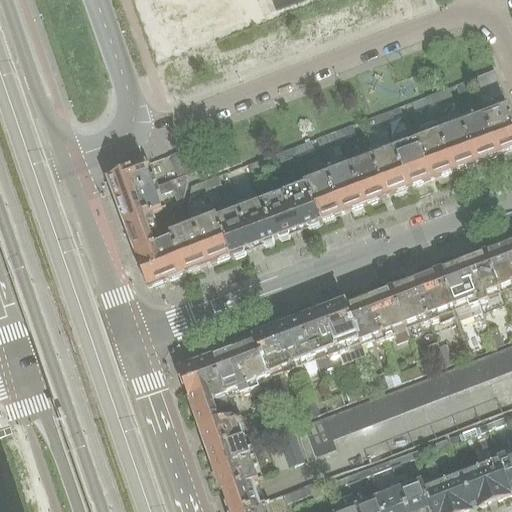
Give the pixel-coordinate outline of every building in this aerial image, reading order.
[(263,0),(269,14),(306,0),(263,0)] [(494,73),(471,83),(477,98),(500,88),(494,73)] [(473,91),(470,83),(456,88),(459,96),(473,91)] [(426,101),(430,112),(434,111),(432,107),(444,102),(441,96),(426,101)] [(430,112),(426,101),(406,109),(408,116),(425,109),(427,114),(430,112)] [(485,119),(500,157),(511,152),(511,119),(509,110),(485,119)] [(381,118),(386,130),(390,128),(388,124),(402,119),(399,111),(381,118)] [(382,131),(386,130),(381,118),(367,123),(370,131),(381,127),(382,131)] [(462,128),(477,166),(500,157),(485,119),(462,128)] [(440,136),(455,174),(477,166),(462,128),(440,136)] [(334,136),(337,145),(355,138),(351,129),(334,136)] [(337,145),(334,136),(316,142),(320,151),(337,145)] [(418,145),(433,183),(455,174),(440,136),(418,145)] [(294,151),(297,159),(314,153),(311,144),(294,151)] [(396,153),(411,191),(433,183),(418,145),(396,153)] [(197,163),(205,160),(200,147),(192,150),(197,163)] [(189,151),(170,158),(178,180),(186,177),(197,173),(189,151)] [(280,166),(297,159),(294,151),(277,157),(280,166)] [(373,162),(388,200),(411,191),(396,153),(373,162)] [(235,168),(241,165),(237,154),(231,156),(235,168)] [(235,168),(231,156),(225,159),(229,170),(235,168)] [(229,170),(225,159),(207,165),(205,160),(197,163),(204,180),(229,170)] [(274,168),(270,159),(252,166),(255,175),(274,168)] [(351,170),(367,208),(388,200),(373,162),(351,170)] [(236,182),(255,175),(252,166),(233,173),(236,182)] [(146,167),(142,168),(110,181),(111,183),(108,186),(112,195),(116,196),(118,201),(115,202),(115,204),(119,204),(154,189),(146,167)] [(351,170),(330,178),(345,216),(367,208),(351,170)] [(203,184),(208,197),(212,195),(211,192),(230,185),(226,176),(203,184)] [(178,180),(154,189),(119,204),(122,212),(120,215),(123,223),(126,224),(127,227),(163,213),(158,200),(173,194),(178,207),(182,206),(188,181),(186,177),(178,180)] [(345,216),(330,178),(307,187),(309,190),(323,224),(345,216)] [(208,197),(203,184),(191,189),(190,199),(203,195),(204,198),(208,197)] [(323,224),(309,190),(286,198),(302,236),(323,228),(322,225),(323,224)] [(302,236),(286,198),(263,207),(278,245),(302,236)] [(278,245),(263,207),(240,215),(255,254),(278,245)] [(255,254),(240,215),(218,224),(231,260),(232,262),(255,254)] [(169,226),(176,224),(173,216),(166,218),(169,226)] [(231,260),(218,224),(217,221),(196,230),(210,268),(231,260)] [(139,256),(136,257),(147,286),(153,289),(188,276),(173,238),(161,243),(153,223),(130,231),(139,256)] [(196,230),(173,238),(188,276),(210,268),(196,230)] [(511,256),(508,246),(485,255),(500,292),(511,287),(511,256)] [(485,255),(463,264),(480,308),(489,304),(486,297),(500,292),(485,255)] [(471,311),(480,308),(463,264),(440,272),(454,309),(460,325),(474,320),(471,311)] [(440,272),(436,274),(413,283),(430,327),(440,323),(441,326),(454,321),(450,311),(454,309),(440,272)] [(430,327),(413,283),(390,291),(409,343),(411,343),(405,328),(419,323),(421,330),(430,327)] [(409,343),(390,291),(368,300),(385,344),(395,340),(398,347),(409,343)] [(385,344),(368,300),(347,308),(355,329),(359,342),(360,342),(362,345),(374,340),(376,347),(385,344)] [(346,305),(323,314),(339,358),(349,354),(347,347),(359,342),(355,329),(347,308),(346,305)] [(331,361),(339,358),(323,314),(299,323),(318,373),(318,371),(314,360),(328,354),(331,361)] [(299,323),(276,332),(293,375),(304,371),(306,377),(309,379),(317,376),(318,373),(299,323)] [(285,378),(293,375),(276,332),(255,340),(256,343),(255,343),(268,377),(283,372),(285,378)] [(503,347),(498,334),(490,337),(495,350),(503,347)] [(495,350),(490,337),(481,340),(487,354),(495,350)] [(255,343),(231,352),(249,395),(259,392),(256,385),(269,380),(268,378),(268,377),(255,343)] [(454,367),(447,346),(439,349),(446,370),(454,367)] [(446,370),(439,349),(431,352),(438,373),(446,370)] [(505,377),(511,374),(511,364),(507,351),(497,355),(505,377)] [(231,352),(210,360),(225,398),(228,397),(228,396),(239,392),(241,398),(249,395),(231,352)] [(497,355),(487,359),(495,381),(505,377),(497,355)] [(485,385),(495,381),(487,359),(476,363),(485,385)] [(192,407),(194,406),(201,425),(202,425),(203,429),(223,422),(216,401),(225,398),(210,360),(184,370),(185,374),(184,376),(181,377),(192,407)] [(476,363),(466,366),(475,389),(485,385),(476,363)] [(465,393),(475,389),(466,366),(456,370),(465,393)] [(424,378),(420,368),(398,376),(402,386),(424,378)] [(456,370),(446,374),(455,397),(465,393),(456,370)] [(444,401),(455,397),(446,374),(436,378),(444,401)] [(389,392),(383,376),(374,379),(380,395),(389,392)] [(436,378),(426,382),(434,405),(444,401),(436,378)] [(424,409),(434,405),(426,382),(415,386),(424,409)] [(351,386),(357,403),(365,401),(358,384),(351,386)] [(357,403),(351,386),(351,385),(342,388),(349,406),(357,403)] [(415,386),(405,390),(414,413),(424,409),(415,386)] [(404,416),(414,413),(405,390),(395,394),(404,416)] [(395,394),(385,398),(394,420),(404,416),(395,394)] [(341,398),(331,402),(335,412),(345,408),(341,398)] [(383,424),(394,420),(385,398),(375,401),(383,424)] [(305,424),(313,421),(307,407),(305,401),(298,404),(305,424)] [(375,401),(365,405),(373,428),(383,424),(375,401)] [(307,407),(313,421),(321,418),(315,404),(307,407)] [(363,432),(373,428),(365,405),(354,409),(363,432)] [(354,409),(344,413),(353,436),(363,432),(354,409)] [(343,440),(353,436),(344,413),(334,417),(343,440)] [(210,449),(211,453),(246,440),(240,421),(236,417),(223,422),(203,429),(206,438),(204,441),(207,449),(210,449)] [(334,417),(324,421),(333,444),(343,440),(334,417)] [(509,426),(506,420),(484,428),(486,434),(509,426)] [(336,453),(333,444),(324,421),(305,428),(308,436),(311,444),(314,453),(317,461),(336,453)] [(297,431),(300,439),(308,436),(305,428),(297,431)] [(464,443),(486,434),(484,428),(461,437),(464,443)] [(306,465),(294,435),(277,442),(288,472),(306,465)] [(300,439),(303,447),(311,444),(308,436),(300,439)] [(464,443),(461,437),(450,441),(456,456),(467,452),(464,443)] [(250,452),(246,440),(211,453),(211,454),(209,456),(212,464),(215,464),(217,471),(215,472),(217,479),(220,478),(221,481),(219,483),(221,491),(224,491),(226,495),(259,484),(258,482),(261,482),(256,470),(260,469),(254,451),(250,452)] [(510,455),(498,459),(511,495),(511,494),(511,441),(506,444),(510,455)] [(412,455),(415,463),(449,449),(446,442),(412,455)] [(311,444),(303,447),(306,456),(314,453),(311,444)] [(314,453),(306,456),(309,464),(317,461),(314,453)] [(389,464),(392,471),(415,463),(412,455),(389,464)] [(511,497),(511,495),(498,459),(463,472),(477,511),(511,497)] [(367,472),(370,480),(392,471),(389,464),(367,472)] [(393,471),(396,479),(405,475),(402,468),(393,471)] [(346,481),(349,488),(356,485),(370,480),(367,472),(346,481)] [(424,488),(432,511),(473,511),(460,474),(424,488)] [(405,475),(396,479),(407,511),(432,511),(424,488),(422,483),(410,488),(405,475)] [(382,511),(407,511),(396,479),(386,482),(390,495),(378,499),(382,511)] [(324,489),(326,497),(349,488),(346,481),(324,489)] [(246,511),(266,505),(259,484),(226,495),(231,511),(246,511)] [(357,493),(362,491),(359,484),(356,485),(349,488),(351,496),(357,493)] [(300,493),(303,500),(316,495),(318,500),(326,497),(324,489),(322,485),(300,493)] [(357,511),(382,511),(378,499),(367,504),(362,491),(357,493),(351,496),(357,511)] [(303,500),(300,493),(287,498),(290,505),(303,500)] [(357,511),(351,496),(343,499),(347,511),(344,511),(357,511)]
